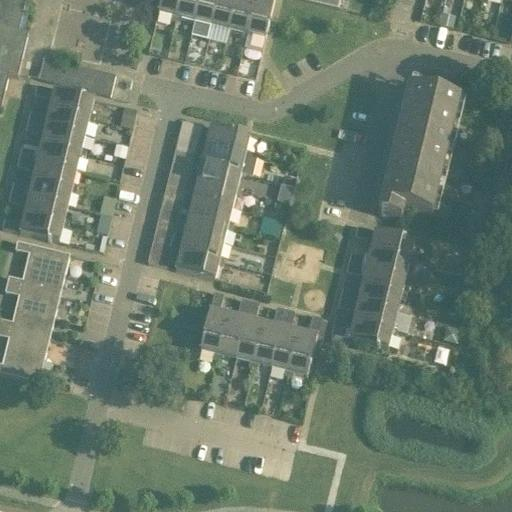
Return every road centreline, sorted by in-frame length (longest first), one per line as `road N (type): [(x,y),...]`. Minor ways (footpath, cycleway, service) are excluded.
road 1 (residential): [(71,511),(174,94)]
road 2 (residential): [(174,94),(270,116),(396,51)]
road 3 (residential): [(396,51),(355,223)]
